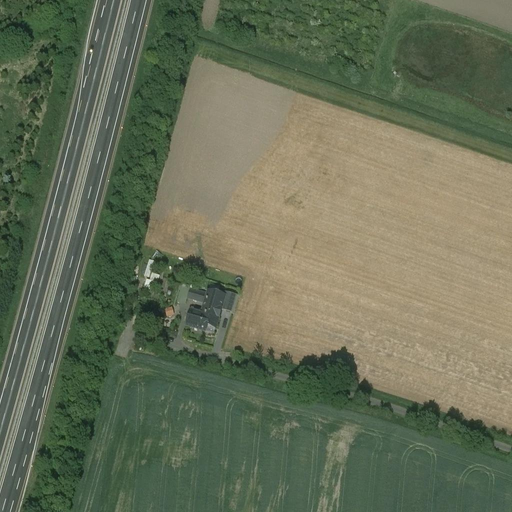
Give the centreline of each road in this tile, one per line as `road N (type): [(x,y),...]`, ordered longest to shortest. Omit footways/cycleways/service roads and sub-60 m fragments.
road 1 (motorway): [(1,511),(139,0)]
road 2 (motorway): [(112,0),(0,427)]
road 3 (unclassified): [(177,348),(511,450)]
